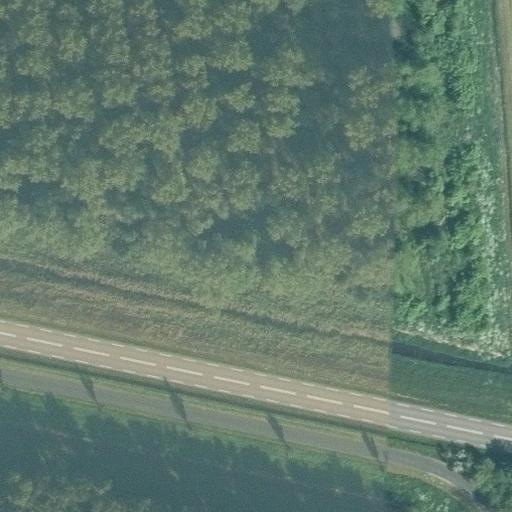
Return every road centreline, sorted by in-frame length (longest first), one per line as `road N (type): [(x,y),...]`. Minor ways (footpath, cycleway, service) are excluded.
road 1 (secondary): [(511,439),(0,332)]
road 2 (unclassified): [(488,511),(436,466),(0,375)]
